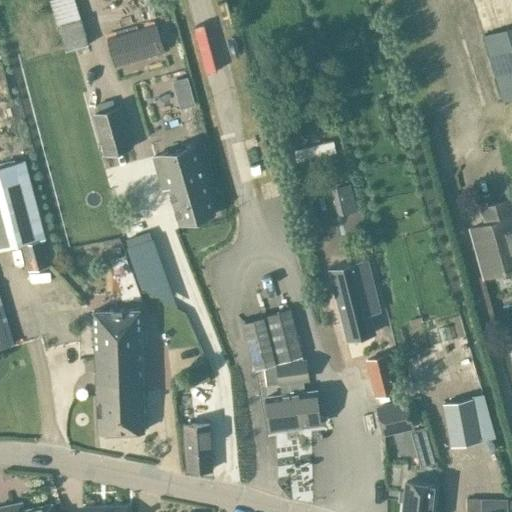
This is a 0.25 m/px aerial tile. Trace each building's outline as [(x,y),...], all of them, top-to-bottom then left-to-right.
[(156,25),(108,39),(116,65),(164,51),(156,25)] [(511,26),(482,35),(502,101),(511,98),(511,26)] [(95,114),(107,155),(132,148),(120,107),(95,114)] [(180,222),(214,212),(194,145),(155,157),(163,186),(169,185),(180,222)] [(331,149),(292,159),(295,170),(334,161),(331,149)] [(511,216),(488,223),(472,228),(477,245),(486,243),(495,273),(511,267),(511,216)] [(42,239),(22,244),(28,270),(49,265),(42,239)] [(367,259),(329,269),(347,339),(375,332),(365,295),(376,293),(367,259)] [(142,345),(140,308),(93,310),(94,346),(142,345)] [(255,367),(276,361),(300,354),(288,308),(263,314),(264,315),(242,320),(255,367)] [(0,311),(0,348),(10,345),(0,311)] [(142,345),(94,346),(98,432),(145,430),(142,345)] [(396,385),(392,369),(389,353),(366,358),(375,396),(398,390),(396,385)] [(276,361),(278,374),(279,381),(288,380),(289,392),(266,395),(272,429),(320,422),(315,388),(302,390),(301,378),(307,377),(304,357),(301,358),(300,354),(276,361)] [(187,375),(174,379),(176,389),(190,385),(187,376),(187,375)] [(415,427),(408,397),(376,405),(383,435),(415,427)] [(482,439),(474,397),(442,403),(450,444),(482,439)] [(213,468),(210,422),(183,424),(187,470),(213,468)] [(432,511),(436,483),(405,480),(401,511),(432,511)] [(507,511),(507,498),(466,497),(466,511),(507,511)] [(12,503),(0,505),(0,511),(53,511),(51,502),(14,511),(12,503)]
